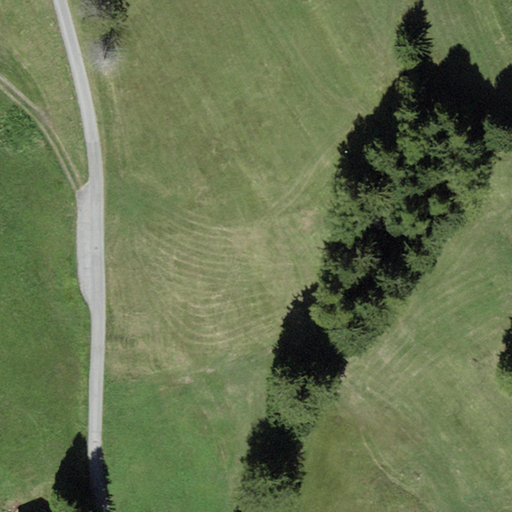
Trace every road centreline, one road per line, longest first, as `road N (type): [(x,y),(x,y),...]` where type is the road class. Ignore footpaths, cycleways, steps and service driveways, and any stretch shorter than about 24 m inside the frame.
road 1 (track): [(59,0),(94,164),(103,511)]
road 2 (track): [(96,217),(38,115),(0,80)]
